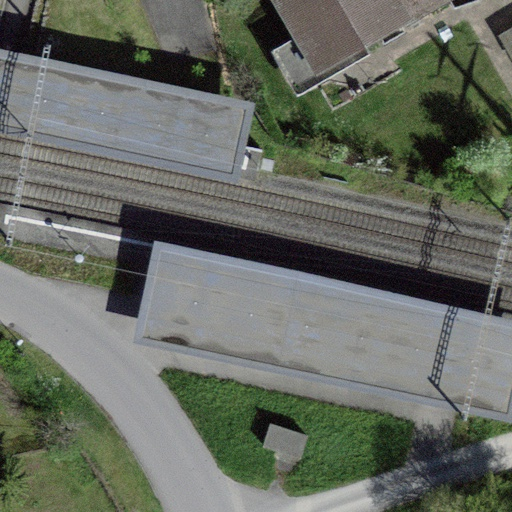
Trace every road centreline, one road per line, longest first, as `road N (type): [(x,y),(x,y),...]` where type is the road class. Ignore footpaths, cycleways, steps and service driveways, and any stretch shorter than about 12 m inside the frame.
road 1 (unclassified): [(0,287),(110,369),(157,428),(201,511)]
road 2 (track): [(317,511),(511,451)]
